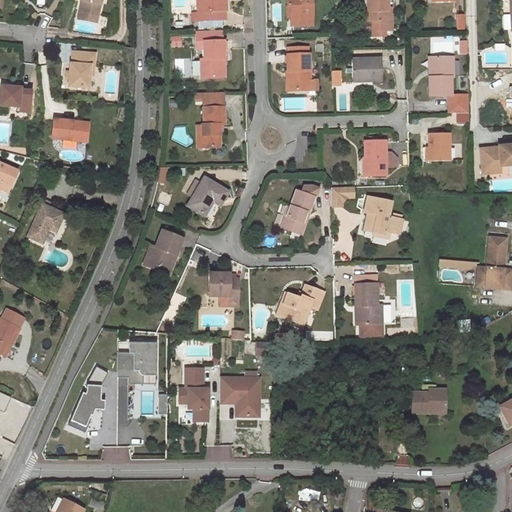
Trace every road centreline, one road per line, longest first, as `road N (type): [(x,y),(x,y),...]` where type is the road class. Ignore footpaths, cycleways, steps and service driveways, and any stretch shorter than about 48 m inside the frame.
road 1 (unclassified): [(18,461),(135,190),(140,0)]
road 2 (residential): [(18,461),(36,470),(359,473)]
road 3 (unknown): [(399,120),(405,157),(396,176),(325,188),(328,277)]
road 4 (residential): [(263,138),(227,244),(254,260),(328,258)]
road 5 (residential): [(359,473),(449,475),(500,460)]
road 6 (residential): [(263,138),(298,124),(399,120)]
road 7 (residential): [(257,0),(263,138)]
